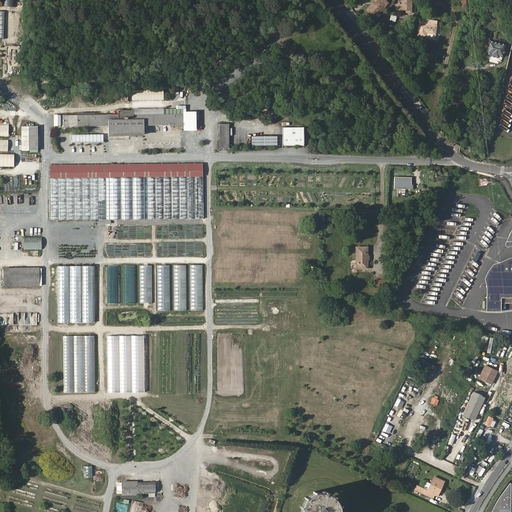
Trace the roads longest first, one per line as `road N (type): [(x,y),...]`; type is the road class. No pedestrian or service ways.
road 1 (residential): [(499,172),(463,164),(443,147),(329,0)]
road 2 (track): [(101,394),(99,223),(45,224)]
road 3 (track): [(46,328),(212,327)]
road 4 (track): [(45,260),(211,259)]
road 5 (track): [(47,396),(130,397),(194,440)]
road 6 (unknown): [(210,158),(214,92),(265,56)]
